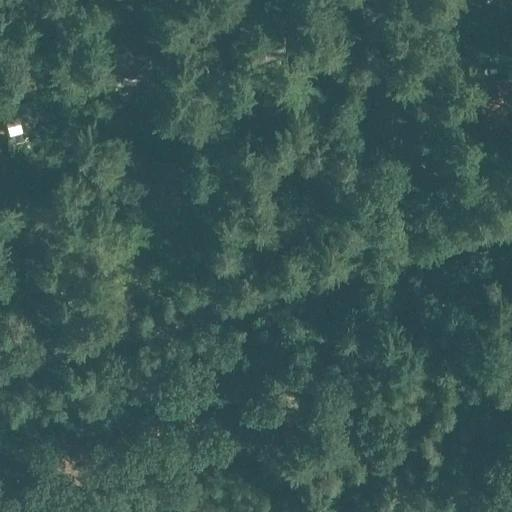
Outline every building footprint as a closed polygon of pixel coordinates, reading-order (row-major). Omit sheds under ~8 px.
[(350,0),(352,6),(363,3),(368,26),(392,21),(387,0),(350,0)] [(284,44),(279,19),(242,27),(248,52),(284,44)] [(155,94),(158,66),(124,62),(121,90),(155,94)] [(511,106),(511,75),(498,78),(501,93),(482,97),(488,127),(508,123),(505,108),(511,106)] [(408,89),(399,91),(402,105),(412,103),(408,89)] [(364,107),(371,135),(397,128),(409,125),(406,115),(403,116),(399,98),(364,107)] [(31,104),(5,111),(9,127),(36,120),(31,104)] [(288,145),(271,149),(275,166),(300,160),(295,140),(287,141),(288,145)] [(177,202),(183,163),(151,158),(146,198),(177,202)] [(37,223),(17,229),(23,250),(43,244),(37,223)]
